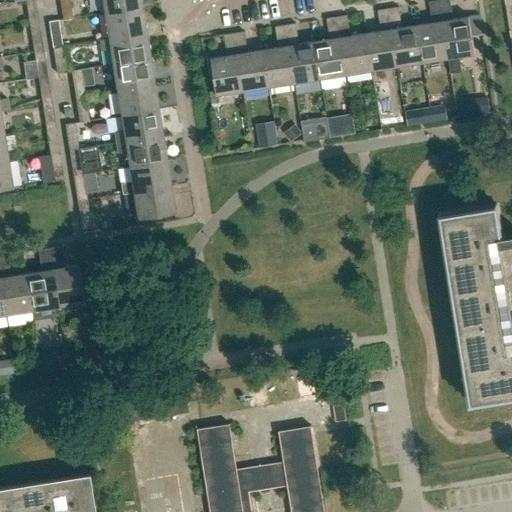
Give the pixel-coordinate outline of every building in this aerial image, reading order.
[(100,0),(103,13),(141,7),(139,0),(100,0)] [(423,63),(449,59),(439,0),(430,2),(432,14),(437,14),(438,22),(417,25),(423,63)] [(440,0),(439,0),(449,59),(451,73),(463,71),(461,57),(475,55),(469,17),(447,20),(446,12),(450,11),(448,0),(440,0)] [(62,20),(72,19),(69,2),(59,3),(62,20)] [(29,26),(38,24),(35,7),(26,9),(29,26)] [(107,39),(145,33),(141,7),(103,13),(107,39)] [(423,63),(417,25),(396,28),(395,20),(399,20),(397,7),(388,8),(397,67),(423,63)] [(372,71),(397,67),(388,8),(378,10),(380,22),(385,22),(386,30),(366,33),(372,71)] [(372,71),(366,33),(344,36),(343,28),(348,28),(346,15),(337,16),(346,75),(372,71)] [(320,79),(346,75),(337,16),(327,18),(329,30),(334,30),(335,38),(314,41),(320,79)] [(50,40),(59,38),(57,21),(47,22),(50,40)] [(320,79),(314,41),(293,45),(292,36),(297,36),(295,23),(285,25),(295,83),(320,79)] [(38,24),(29,26),(32,43),(41,41),(38,24)] [(269,88),(295,83),(285,25),(275,26),(277,39),(282,38),(284,46),(263,50),(269,88)] [(269,88),(263,50),(242,53),(240,45),(245,44),(243,31),(234,33),(243,92),(269,88)] [(111,65),(149,58),(145,33),(107,39),(98,40),(100,52),(108,50),(111,65)] [(217,96),(243,92),(234,33),(224,34),(226,47),(231,46),(232,54),(211,58),(217,96)] [(56,74),(65,73),(62,55),(53,57),(56,74)] [(115,90),(153,84),(149,58),(111,65),(115,90)] [(37,78),(46,76),(44,59),(34,60),(37,78)] [(73,89),(83,87),(80,70),(70,71),(73,89)] [(46,76),(37,78),(40,94),(49,93),(46,76)] [(119,116),(158,110),(153,84),(115,90),(119,116)] [(0,110),(8,109),(7,97),(0,98),(0,110)] [(488,97),(456,102),(458,116),(490,111),(488,97)] [(78,123),(88,121),(85,104),(75,106),(78,123)] [(444,104),(430,107),(433,120),(446,118),(444,104)] [(430,107),(417,109),(419,123),(433,120),(430,107)] [(45,129),(55,127),(52,110),(42,112),(45,129)] [(116,143),(162,135),(158,110),(119,116),(121,131),(114,132),(116,143)] [(339,116),(326,118),(329,137),(342,135),(339,116)] [(326,117),(300,121),(303,141),(329,137),(326,118),(326,117)] [(67,142),(76,141),(73,124),(64,125),(67,142)] [(55,127),(45,129),(48,146),(57,144),(55,127)] [(275,133),(258,136),(259,147),(277,145),(275,133)] [(127,167),(166,161),(162,135),(116,143),(118,153),(125,152),(127,167)] [(72,176),(81,174),(79,158),(69,160),(72,176)] [(8,161),(0,162),(0,189),(12,187),(8,161)] [(54,181),(63,179),(60,161),(51,163),(54,181)] [(131,192),(170,186),(166,161),(127,167),(130,181),(121,183),(123,194),(131,192)] [(81,174),(72,176),(75,194),(84,192),(81,174)] [(170,186),(131,192),(136,219),(174,213),(170,186)] [(511,234),(502,236),(497,205),(441,214),(471,403),(511,396),(511,318),(500,246),(511,243),(511,234)] [(81,228),(90,227),(87,209),(78,211),(81,228)] [(59,260),(57,246),(47,248),(57,307),(57,310),(83,305),(83,303),(77,265),(60,267),(58,264),(57,260),(59,260)] [(31,311),(57,307),(47,248),(38,250),(40,262),(45,262),(46,270),(25,273),(31,311)] [(31,311),(25,273),(4,276),(3,268),(7,267),(5,255),(0,255),(0,282),(5,315),(31,311)] [(341,390),(338,373),(328,375),(331,392),(341,390)] [(188,402),(187,403),(170,405),(172,416),(190,414),(188,402)] [(232,440),(229,423),(197,428),(210,511),(324,511),(320,484),(310,426),(279,431),(283,462),(236,469),(232,440)] [(20,483),(24,511),(93,511),(87,473),(20,483)] [(0,511),(24,511),(20,483),(0,486),(0,511)]
